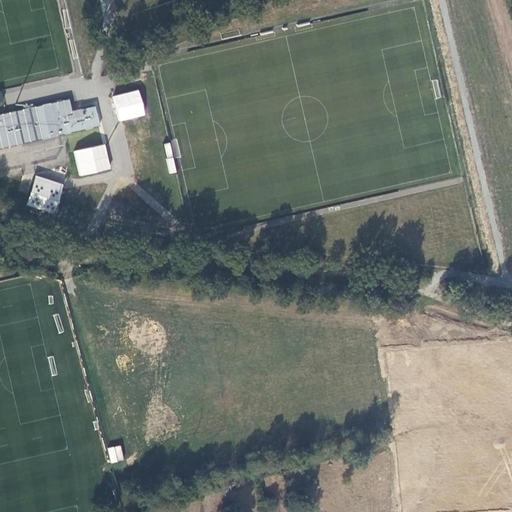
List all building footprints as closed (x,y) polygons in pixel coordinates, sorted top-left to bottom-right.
[(140,91),(114,97),(119,121),(146,115),(140,91)] [(0,148),(64,135),(100,127),(95,106),(72,111),(70,99),(0,114),(0,148)] [(106,144),(74,152),(79,177),(112,170),(106,144)] [(64,185),(36,176),(26,206),(54,215),(64,185)] [(92,311),(57,318),(74,399),(109,392),(92,311)] [(110,462),(123,461),(121,445),(108,447),(110,462)] [(231,493),(248,489),(246,479),(229,483),(231,493)]
